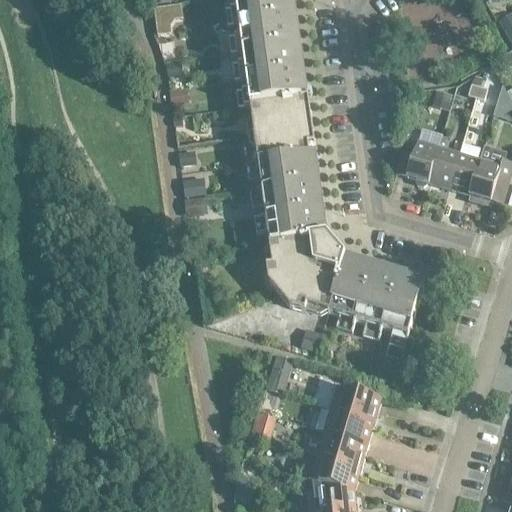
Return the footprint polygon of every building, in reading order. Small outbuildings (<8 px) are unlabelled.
[(425,284),(407,279),(346,261),(327,239),(294,0),(235,0),(237,11),(231,12),(233,29),(239,29),(241,39),(235,39),(237,57),(243,56),(245,66),(239,67),(241,84),(247,83),(248,93),(242,94),(245,111),(251,111),(253,124),(259,123),(263,153),(257,153),(258,165),(252,166),(255,183),(261,183),(262,193),(256,193),(259,211),(265,210),(266,220),(260,221),(262,238),(268,237),(270,249),(276,248),(279,269),(267,271),(269,287),(290,311),(306,316),(309,304),(330,311),(328,316),(339,320),(337,325),(354,330),(356,324),(366,327),(364,333),(381,338),(382,332),(392,335),(390,341),(407,346),(425,284)] [(180,66),(167,68),(169,80),(182,78),(180,66)] [(476,102),(479,90),(471,88),(468,99),(476,102)] [(479,90),(476,102),(484,104),(487,93),(479,90)] [(172,108),(187,106),(185,93),(170,95),(172,108)] [(432,110),(448,114),(452,99),(436,95),(432,110)] [(182,119),(174,121),(175,130),(183,129),(182,119)] [(426,186),(429,187),(439,151),(417,144),(414,157),(403,154),(396,177),(416,183),(416,186),(417,189),(423,190),(426,189),(426,186)] [(484,203),(502,208),(511,174),(511,165),(505,164),(507,156),(484,150),(480,163),(470,199),(469,205),(482,209),(484,203)] [(429,187),(449,193),(460,157),(439,151),(429,187)] [(194,155),(179,157),(180,169),(196,167),(194,155)] [(449,193),(470,199),(480,163),(460,157),(449,193)] [(185,201),(206,198),(204,182),(183,185),(185,201)] [(188,220),(207,218),(205,201),(185,204),(188,220)] [(255,245),(252,224),(232,227),(235,248),(255,245)] [(316,354),(321,338),(308,334),(304,351),(316,354)] [(293,364),(276,359),(266,393),(283,398),(293,364)] [(337,389),(330,412),(375,426),(382,402),(337,389)] [(330,412),(323,436),(368,449),(375,426),(330,412)] [(250,439),(269,445),(276,423),(257,417),(250,439)] [(323,436),(317,459),(361,472),(368,449),(323,436)] [(310,482),(321,486),(354,495),(361,472),(317,459),(310,482)] [(356,511),(354,495),(321,486),(324,511),(356,511)] [(252,492),(237,488),(234,499),(249,503),(252,492)]
